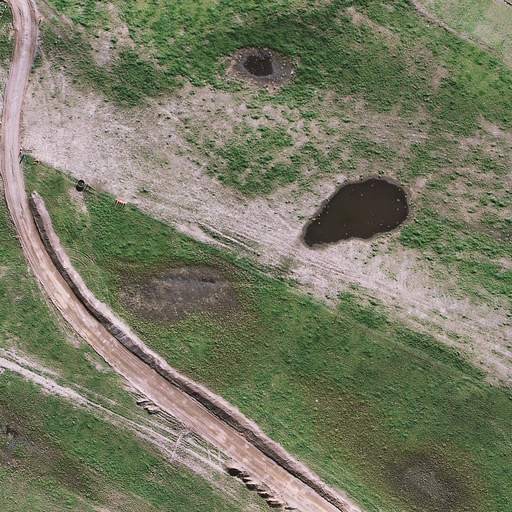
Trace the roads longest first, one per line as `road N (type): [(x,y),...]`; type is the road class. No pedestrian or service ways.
road 1 (track): [(511,114),(171,468),(103,511)]
road 2 (secondary): [(359,511),(511,308)]
